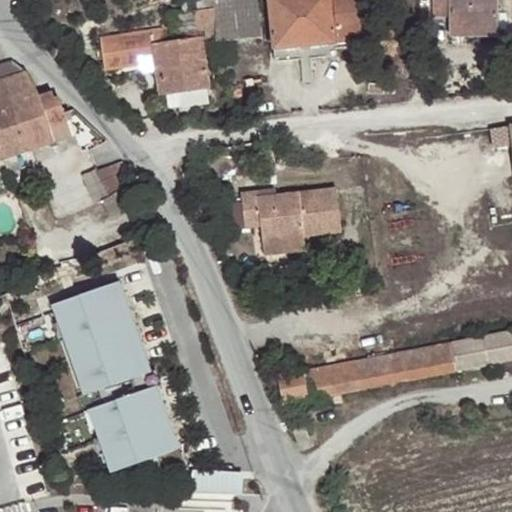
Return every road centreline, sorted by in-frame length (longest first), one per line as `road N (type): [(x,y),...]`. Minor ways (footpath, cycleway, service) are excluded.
road 1 (unclassified): [(128,145),(164,179),(296,511)]
road 2 (residential): [(511,103),(128,145)]
road 3 (unknown): [(451,300),(285,328),(236,359)]
road 4 (unclassified): [(0,8),(37,60),(128,145)]
